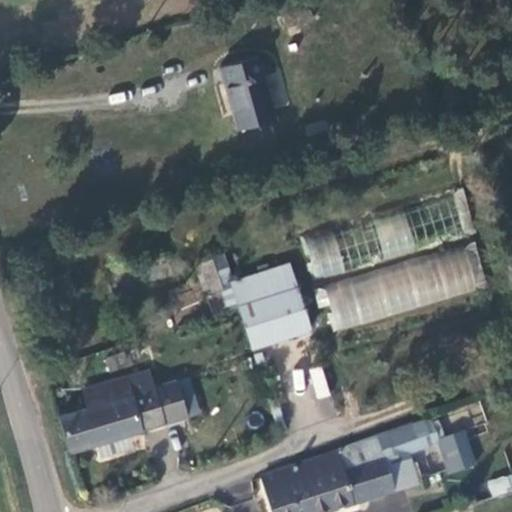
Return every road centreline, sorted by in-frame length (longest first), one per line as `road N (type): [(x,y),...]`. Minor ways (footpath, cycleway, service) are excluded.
road 1 (tertiary): [(47,511),(0,345)]
road 2 (unknown): [(277,456),(114,511)]
